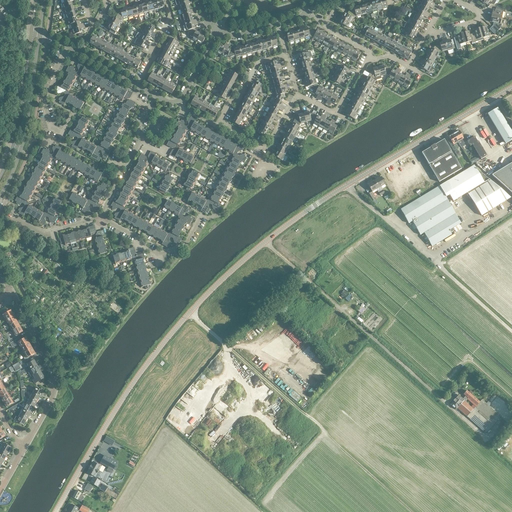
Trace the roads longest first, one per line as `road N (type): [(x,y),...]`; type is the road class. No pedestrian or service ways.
road 1 (tertiary): [(56,511),(131,385),(239,263),(313,206),(499,95)]
road 2 (residential): [(24,446),(50,400),(53,374),(6,284)]
